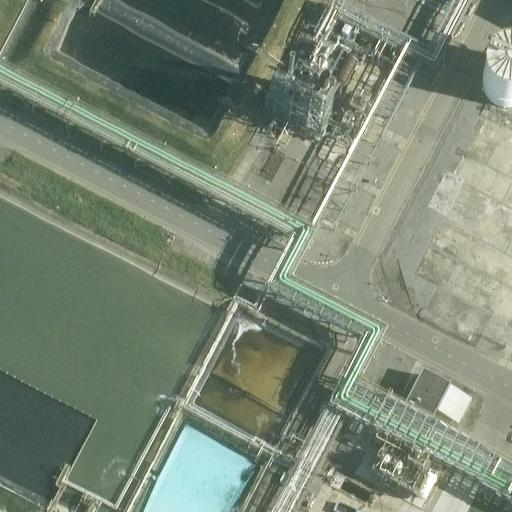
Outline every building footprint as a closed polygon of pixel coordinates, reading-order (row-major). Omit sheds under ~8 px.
[(506,115),(511,111),(511,54),(479,76),(506,115)] [(359,80),(372,64),(361,56),(348,72),(359,80)] [(395,88),(424,106),(441,78),(412,61),(395,88)] [(276,118),(352,143),(359,122),(310,106),(316,88),(289,79),(276,118)] [(238,176),(249,182),(265,154),(255,148),(238,176)] [(511,205),(442,182),(432,210),(443,214),(420,281),(437,287),(425,322),(511,350),(511,205)] [(421,378),(402,416),(428,430),(448,392),(421,378)] [(468,423),(482,398),(461,387),(447,412),(468,423)]
